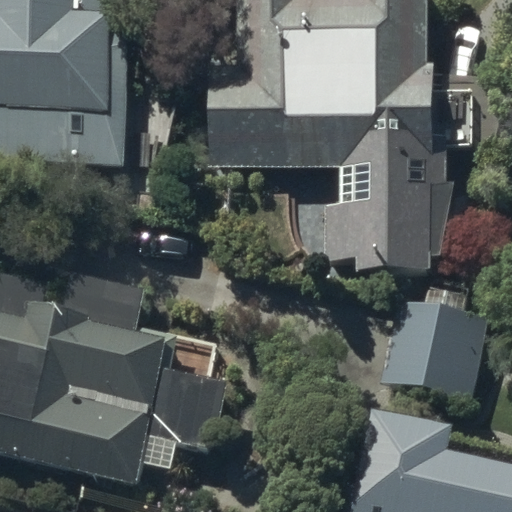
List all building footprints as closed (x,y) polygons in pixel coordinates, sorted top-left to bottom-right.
[(0,0),(0,141),(4,142),(4,159),(125,161),(127,58),(115,58),(115,19),(112,19),(112,2),(118,2),(117,0),(0,0)] [(211,67),(209,169),(338,171),(338,198),(322,198),(321,265),(356,266),(356,273),(441,274),(441,265),(452,265),(453,193),(447,193),(448,144),(472,144),(473,95),(437,94),(437,71),(434,71),(434,0),(239,0),(239,67),(211,67)] [(511,167),(500,224),(511,226),(511,167)] [(0,453),(140,487),(145,466),(176,473),(183,444),(215,451),(231,384),(213,379),(221,346),(143,327),(152,293),(77,275),(69,311),(52,307),(56,289),(0,275),(0,453)] [(490,316),(396,302),(384,384),(478,398),(490,316)] [(377,410),(355,511),(511,511),(511,466),(457,454),(462,428),(377,410)]
